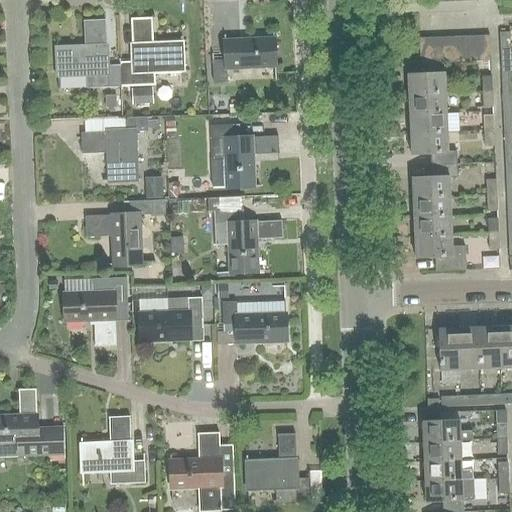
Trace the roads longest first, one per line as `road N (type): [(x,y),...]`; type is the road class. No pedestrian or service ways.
road 1 (unclassified): [(2,353),(203,410),(358,403)]
road 2 (residential): [(2,353),(21,332),(29,299),(15,0)]
road 3 (unclassified): [(354,300),(341,0)]
road 4 (residential): [(354,300),(511,293)]
